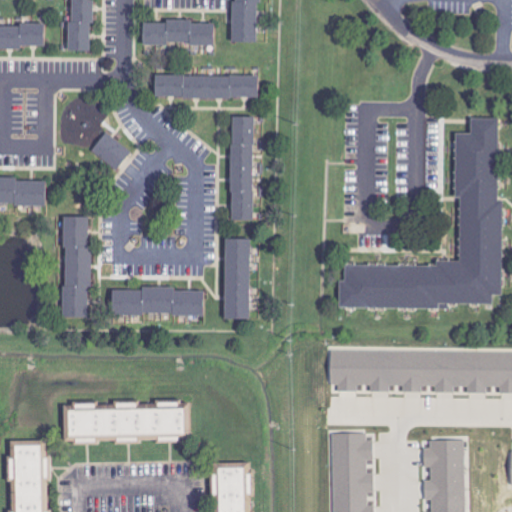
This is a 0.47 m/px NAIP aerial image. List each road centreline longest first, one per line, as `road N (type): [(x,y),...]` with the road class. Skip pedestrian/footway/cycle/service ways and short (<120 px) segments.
road 1 (residential): [(124,0),(123,73),(131,101),(196,174),(195,241),(185,256)]
road 2 (residential): [(123,73),(10,80),(5,141),(38,147),(45,142),(46,80)]
road 3 (residential): [(185,256),(131,256),(122,244),(125,207),(169,143)]
road 4 (residential): [(375,0),(434,48),(511,63)]
